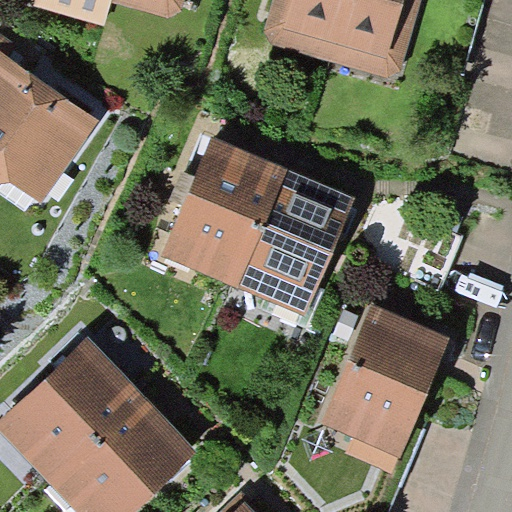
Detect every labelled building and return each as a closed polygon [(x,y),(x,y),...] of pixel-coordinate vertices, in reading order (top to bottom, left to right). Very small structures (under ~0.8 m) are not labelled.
[(112,0),(37,0),(35,6),(105,26),(112,2),(112,0)] [(112,0),(112,2),(168,17),(186,8),(188,0),(112,0)] [(274,45),(332,61),(348,0),(272,0),(265,29),(274,45)] [(421,0),(348,0),(332,61),(388,76),(400,70),(421,0)] [(17,46),(0,33),(0,50),(9,57),(17,46)] [(9,57),(0,50),(0,182),(7,180),(42,202),(99,120),(9,57)] [(162,255),(238,287),(288,169),(212,137),(162,255)] [(356,198),(288,169),(238,287),(306,316),(356,198)] [(372,304),(322,425),(353,437),(398,457),(400,458),(451,337),(372,304)] [(0,419),(0,431),(47,481),(142,392),(88,336),(0,419)] [(133,511),(198,451),(142,392),(47,481),(76,511),(133,511)] [(391,473),(398,457),(353,437),(346,453),(391,473)] [(235,511),(254,511),(245,502),(235,511)]
